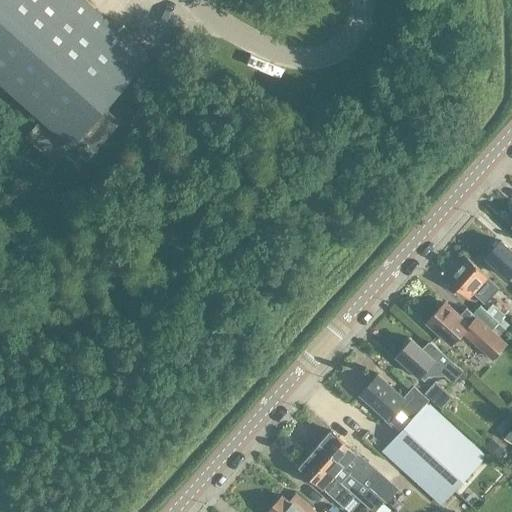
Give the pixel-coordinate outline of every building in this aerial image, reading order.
[(85,0),(0,0),(0,81),(42,119),(26,137),(71,177),(121,121),(105,107),(150,56),(85,0)] [(511,250),(501,240),(486,257),(509,277),(511,280),(511,250)] [(469,299),(488,279),(466,258),(447,279),(469,299)] [(444,304),(427,323),(452,345),(464,332),(494,359),(508,343),(489,327),(477,317),(470,324),(469,326),(444,304)] [(411,340),(396,357),(419,378),(424,383),(429,378),(445,377),(453,385),(463,373),(447,358),(430,343),(423,351),(411,340)] [(385,419),(386,418),(391,422),(404,408),(414,417),(384,450),(442,504),(486,456),(427,402),(429,400),(413,387),(403,398),(378,376),(359,397),(385,419)] [(426,394),(448,405),(456,390),(433,379),(426,394)] [(330,431),(319,443),(384,502),(396,490),(330,431)] [(384,502),(319,443),(308,456),(360,502),(362,501),(375,511),(384,502)] [(351,511),(360,502),(308,456),(297,467),(330,497),(332,495),(350,511),(351,511)] [(315,511),(300,498),(292,507),(282,498),(268,511),(315,511)]
